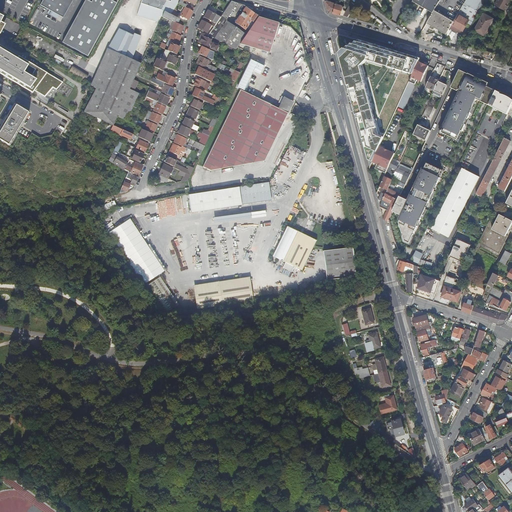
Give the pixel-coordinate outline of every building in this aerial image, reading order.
[(58,15),(61,17),(66,9),(49,0),(42,0),(40,5),(49,10),(58,15)] [(49,0),(66,9),(61,17),(63,18),(72,0),(49,0)] [(84,0),(61,43),(72,49),(76,42),(99,0),(91,0),(91,2),(86,0),(84,0)] [(99,0),(76,42),(72,49),(87,56),(118,0),(99,0)] [(160,10),(164,11),(170,1),(165,0),(141,0),(137,15),(157,21),(160,10)] [(171,15),(174,10),(177,4),(179,0),(170,0),(170,1),(164,11),(171,15)] [(339,14),(348,17),(355,5),(352,2),(345,14),(342,12),(344,6),(336,3),(337,2),(336,2),(335,3),(324,0),(327,8),(330,12),(339,14)] [(413,0),(433,11),(434,10),(439,0),(413,0)] [(466,0),(464,3),(475,10),(480,0),(466,0)] [(509,0),(495,0),(494,3),(504,10),(507,6),(506,5),(509,0)] [(234,9),(237,4),(231,2),(223,13),(220,17),(215,24),(213,27),(207,36),(211,38),(235,50),(239,44),(245,35),(226,22),(226,19),(232,8),(234,9)] [(181,16),(188,19),(192,11),(188,9),(185,8),(181,16)] [(254,23),(258,17),(250,12),(245,8),(241,14),(240,13),(238,17),(239,18),(235,23),(244,29),(251,20),(254,23)] [(57,18),(58,15),(49,10),(47,13),(57,18)] [(216,15),(207,10),(203,17),(212,22),(216,15)] [(433,11),(426,23),(446,34),(450,28),(452,24),(453,21),(434,10),(433,11)] [(178,22),(179,19),(176,18),(171,15),(164,11),(161,17),(169,20),(170,21),(171,20),(174,22),(175,21),(177,22),(178,22)] [(0,21),(3,16),(0,14),(0,73),(32,93),(34,91),(45,97),(53,88),(56,90),(63,82),(0,44),(0,33),(5,23),(0,21)] [(453,25),(463,31),(469,20),(459,14),(453,25)] [(493,19),(484,14),(475,30),(484,36),(493,19)] [(215,24),(220,17),(216,15),(212,22),(215,24)] [(213,27),(215,24),(212,22),(203,17),(198,28),(206,33),(210,26),(213,27)] [(270,21),(258,17),(254,23),(248,31),(245,35),(239,44),(269,53),(275,32),(269,29),(272,23),(270,21)] [(278,23),(270,21),(272,23),(269,29),(275,32),(278,23)] [(177,33),(179,34),(183,27),(174,23),(171,30),(177,33)] [(452,24),(450,28),(459,33),(461,33),(463,31),(453,25),(452,24)] [(91,97),(83,112),(113,125),(117,117),(117,116),(127,121),(131,112),(135,102),(138,93),(133,91),(129,89),(133,80),(137,71),(141,64),(130,60),(140,36),(134,34),(133,35),(128,33),(117,29),(116,30),(117,30),(107,49),(112,51),(98,84),(95,88),(91,97)] [(168,40),(177,44),(180,37),(176,35),(172,33),(170,38),(168,40)] [(209,42),(211,38),(207,36),(202,33),(199,39),(200,40),(199,43),(207,47),(209,42)] [(432,34),(430,41),(438,43),(440,36),(432,34)] [(418,61),(420,58),(356,39),(339,54),(370,168),(370,167),(373,162),(380,147),(384,138),(379,135),(361,66),(367,60),(413,74),(418,61)] [(167,51),(176,55),(179,47),(171,43),(169,46),(167,51)] [(208,49),(201,46),(197,54),(206,58),(211,60),(212,53),(209,51),(209,50),(208,50),(208,49)] [(90,85),(95,88),(98,84),(112,51),(107,49),(94,78),(90,85)] [(166,61),(174,65),(177,58),(169,54),(168,56),(165,55),(163,60),(166,61)] [(196,64),(206,69),(210,61),(205,59),(200,57),(199,59),(196,64)] [(162,71),(166,61),(163,60),(157,58),(153,67),(162,71)] [(413,74),(398,106),(405,109),(418,80),(421,82),(429,66),(418,61),(413,74)] [(239,73),(244,64),(240,62),(236,71),(239,73)] [(210,71),(216,74),(218,71),(216,70),(216,68),(209,65),(207,69),(210,71)] [(73,66),(69,71),(85,81),(88,75),(73,66)] [(211,82),(214,75),(209,73),(210,71),(207,69),(206,69),(206,71),(198,67),(195,75),(210,82),(211,82)] [(235,82),(239,73),(236,71),(230,68),(229,71),(231,72),(230,73),(233,75),(231,77),(230,80),(235,82)] [(457,98),(442,131),(448,134),(448,136),(455,139),(456,137),(457,138),(460,132),(461,132),(465,125),(464,124),(466,119),(467,120),(471,113),(470,112),(476,100),(484,103),(489,106),(496,91),(491,88),(487,87),(489,83),(481,79),(481,80),(476,78),(477,77),(469,73),(468,74),(459,70),(451,88),(459,92),(458,95),(459,95),(458,98),(457,98)] [(164,83),(171,86),(175,79),(166,75),(165,77),(162,76),(158,74),(155,79),(164,83)] [(163,85),(164,83),(155,79),(152,77),(150,81),(162,86),(161,89),(162,90),(161,93),(162,93),(170,97),(173,89),(174,89),(165,85),(163,85)] [(439,81),(431,77),(426,87),(434,91),(435,89),(439,81)] [(193,85),(202,89),(203,86),(205,82),(196,78),(193,85)] [(444,83),(439,81),(435,89),(434,91),(442,95),(447,86),(443,84),(444,83)] [(192,96),(212,105),(214,101),(202,95),(204,92),(195,88),(192,96)] [(264,160),(291,106),(281,101),(278,108),(240,90),(202,167),(210,171),(233,166),(264,160)] [(157,102),(165,106),(169,98),(161,95),(162,93),(161,93),(159,92),(157,91),(156,94),(149,91),(146,97),(153,100),(157,102)] [(507,115),(511,108),(511,104),(511,99),(510,98),(508,97),(507,96),(504,95),(501,94),(500,94),(501,93),(496,91),(489,106),(507,115)] [(190,106),(198,110),(202,102),(194,99),(190,106)] [(28,112),(13,104),(0,125),(0,140),(9,145),(28,112)] [(153,111),(161,115),(165,107),(156,104),(155,106),(152,105),(151,107),(154,108),(153,111)] [(433,107),(428,105),(423,115),(429,117),(433,107)] [(166,117),(170,108),(165,106),(165,107),(161,115),(166,117)] [(186,115),(196,120),(199,114),(197,113),(198,112),(198,111),(189,107),(186,115)] [(148,120),(157,124),(160,116),(152,113),(148,120)] [(182,124),(196,131),(198,127),(192,124),(193,121),(185,117),(182,124)] [(213,128),(217,119),(214,117),(213,117),(209,126),(210,126),(213,128)] [(147,124),(144,129),(153,133),(156,126),(148,122),(147,124)] [(113,125),(110,130),(127,138),(128,137),(136,141),(138,137),(131,134),(113,125)] [(426,141),(431,131),(418,125),(415,132),(413,135),(426,141)] [(177,133),(186,137),(188,132),(191,133),(192,131),(189,130),(181,126),(177,133)] [(131,134),(138,137),(148,142),(152,135),(143,131),(142,134),(139,133),(133,130),(131,134)] [(177,135),(173,142),(182,146),(183,143),(185,144),(186,142),(184,141),(185,139),(177,135)] [(480,186),(476,194),(482,198),(488,185),(501,160),(511,141),(505,138),(497,153),(491,166),(480,186)] [(197,154),(200,155),(204,145),(199,143),(190,139),(188,142),(193,145),(193,146),(199,149),(197,154)] [(113,151),(115,151),(117,152),(121,144),(122,142),(118,140),(113,151)] [(135,148),(144,152),(147,145),(139,141),(135,148)] [(181,154),(182,152),(182,151),(180,150),(181,148),(173,144),(167,155),(173,158),(175,154),(178,155),(179,153),(181,154)] [(380,147),(373,162),(378,164),(376,168),(386,173),(395,154),(380,147)] [(130,158),(139,162),(143,155),(134,150),(131,157),(130,158)] [(121,168),(124,170),(126,167),(124,166),(126,163),(113,155),(112,154),(109,161),(121,168)] [(185,173),(190,175),(193,168),(191,167),(189,171),(174,164),(176,160),(167,156),(164,162),(173,166),(173,167),(185,173)] [(124,170),(128,172),(131,173),(132,174),(137,176),(142,166),(137,164),(137,163),(135,162),(133,165),(132,169),(126,166),(126,167),(124,170)] [(511,162),(499,189),(505,192),(511,177),(511,162)] [(172,168),(163,164),(159,174),(168,178),(172,168)] [(403,241),(409,243),(416,226),(415,226),(417,221),(419,222),(425,207),(424,207),(426,203),(427,203),(433,189),(432,189),(435,184),(436,185),(439,178),(437,177),(440,170),(435,167),(434,169),(429,167),(420,168),(413,184),(416,186),(409,202),(399,197),(398,200),(392,211),(402,215),(399,223),(403,241)] [(476,176),(463,169),(462,169),(431,229),(432,230),(439,233),(446,237),(448,238),(479,177),(476,176)] [(128,172),(125,178),(129,179),(129,178),(132,179),(130,183),(134,184),(137,177),(132,175),(131,174),(131,173),(128,172)] [(181,182),(187,181),(190,175),(185,173),(181,182)] [(386,174),(380,186),(388,190),(394,177),(390,175),(390,176),(386,174)] [(130,184),(123,182),(119,193),(124,192),(127,191),(130,184)] [(189,194),(192,212),(271,201),(268,183),(189,194)] [(386,194),(398,200),(399,197),(399,196),(388,190),(386,194)] [(388,210),(383,218),(384,219),(388,221),(392,211),(398,200),(386,194),(381,193),(378,199),(382,201),(383,205),(385,206),(384,208),(388,210)] [(113,201),(101,206),(103,211),(115,205),(113,201)] [(480,241),(478,243),(499,254),(508,237),(507,236),(511,225),(511,221),(500,216),(495,225),(489,222),(480,241)] [(143,284),(164,271),(129,219),(108,232),(143,284)] [(274,256),(302,270),(317,241),(289,227),(274,256)] [(326,280),(356,277),(353,247),(323,251),(326,280)] [(505,251),(499,262),(505,265),(511,254),(505,251)] [(420,254),(415,252),(411,260),(415,263),(420,254)] [(251,262),(253,255),(246,253),(244,260),(251,262)] [(413,269),(413,265),(409,264),(401,261),(398,270),(400,270),(401,271),(403,272),(403,271),(405,266),(413,269)] [(493,273),(487,285),(492,288),(495,283),(496,280),(498,276),(493,273)] [(425,291),(430,278),(422,275),(417,289),(425,291)] [(446,276),(444,284),(457,288),(457,286),(454,284),(455,280),(459,282),(460,280),(449,277),(446,276)] [(144,287),(162,314),(182,312),(159,277),(144,287)] [(218,281),(219,286),(250,281),(249,277),(218,281)] [(440,282),(430,278),(425,291),(435,295),(440,282)] [(194,290),(219,286),(218,281),(193,285),(194,290)] [(219,286),(222,305),(253,300),(250,281),(219,286)] [(219,286),(194,290),(197,309),(222,305),(219,286)] [(457,303),(460,293),(445,288),(442,296),(449,298),(448,300),(457,303)] [(482,300),(484,294),(477,290),(474,295),(477,296),(482,300)] [(487,302),(488,303),(496,307),(499,301),(489,296),(487,302)] [(499,308),(506,312),(511,302),(508,301),(505,299),(504,299),(502,303),(499,308)] [(464,303),(461,312),(470,315),(473,306),(471,306),(472,301),(468,300),(467,304),(464,303)] [(488,303),(488,304),(489,305),(488,308),(505,313),(506,312),(499,308),(496,307),(488,303)] [(471,315),(498,323),(500,317),(495,315),(473,308),(471,315)] [(365,325),(365,326),(373,323),(369,309),(361,311),(362,311),(365,325)] [(498,323),(506,320),(508,316),(501,314),(500,317),(498,323)] [(433,328),(433,327),(432,322),(429,322),(427,315),(414,318),(416,328),(417,328),(418,332),(426,330),(428,329),(432,328),(433,328)] [(452,336),(460,339),(463,329),(455,327),(452,336)] [(465,331),(463,330),(463,332),(464,333),(462,338),(460,345),(464,346),(465,342),(466,343),(470,330),(465,329),(465,331)] [(426,330),(418,332),(417,332),(420,342),(428,340),(427,335),(426,330)] [(483,339),(485,332),(480,331),(474,346),(480,348),(483,339)] [(365,344),(367,352),(373,351),(372,349),(380,347),(379,347),(376,334),(376,333),(368,335),(368,336),(370,343),(365,344)] [(437,346),(435,340),(432,341),(425,343),(425,344),(421,345),(424,356),(429,355),(428,352),(427,349),(429,348),(437,346)] [(475,350),(478,352),(480,348),(474,346),(473,349),(471,356),(475,358),(476,357),(472,355),(475,350)] [(469,355),(471,356),(473,349),(470,348),(466,347),(464,352),(469,355)] [(476,358),(484,362),(488,355),(483,353),(482,354),(478,352),(475,350),(472,355),(476,357),(475,358),(476,358)] [(448,354),(447,351),(435,354),(432,355),(431,355),(432,358),(433,358),(435,368),(444,365),(443,363),(447,362),(445,355),(448,354)] [(475,362),(476,358),(475,358),(471,356),(469,355),(462,368),(470,372),(474,365),(473,365),(474,362),(475,362)] [(374,360),(378,374),(380,382),(382,387),(382,388),(390,386),(390,385),(382,358),(383,358),(382,357),(374,359),(374,360)] [(511,365),(510,364),(504,361),(499,370),(501,371),(505,374),(506,374),(508,370),(511,365)] [(460,376),(471,382),(473,377),(472,376),(473,374),(474,375),(475,374),(473,374),(470,372),(462,368),(455,364),(451,371),(451,372),(460,376)] [(424,371),(426,380),(436,378),(433,368),(424,371)] [(354,373),(356,379),(358,379),(367,377),(365,370),(354,373)] [(494,388),(501,391),(507,379),(503,377),(498,375),(497,374),(491,386),(494,388)] [(456,383),(465,388),(467,384),(469,385),(471,382),(460,376),(456,383)] [(460,397),(465,388),(456,383),(451,392),(460,397)] [(483,390),(491,394),(493,390),(485,386),(483,390)] [(438,405),(438,406),(443,405),(443,403),(446,402),(445,400),(447,400),(448,390),(442,391),(442,392),(441,392),(442,395),(435,397),(437,405),(438,405)] [(488,399),(491,394),(483,390),(481,394),(485,396),(484,397),(488,399)] [(393,395),(388,397),(384,398),(385,398),(386,404),(378,406),(381,414),(396,410),(396,409),(392,396),(393,396),(393,395)] [(487,411),(491,402),(483,398),(479,405),(481,406),(480,407),(487,411)] [(447,404),(454,408),(456,404),(447,400),(447,404)] [(446,423),(453,411),(446,407),(445,409),(443,408),(440,414),(444,416),(442,421),(446,423)] [(483,417),(486,419),(488,415),(479,410),(476,414),(483,417)] [(483,417),(476,414),(474,413),(471,419),(478,423),(479,423),(480,423),(483,417)] [(498,427),(508,423),(507,419),(507,418),(504,419),(504,418),(503,418),(502,418),(503,420),(496,423),(498,427)] [(394,436),(395,436),(403,434),(403,433),(402,434),(399,420),(399,419),(391,422),(395,435),(394,436)] [(371,423),(376,429),(379,426),(374,420),(371,423)] [(496,437),(491,426),(485,429),(491,440),(496,437)] [(474,446),(485,440),(483,437),(480,430),(475,432),(477,434),(470,438),(474,446)] [(459,436),(457,441),(466,445),(468,441),(459,436)] [(467,452),(462,444),(454,449),(460,457),(467,452)] [(504,453),(494,459),(497,463),(506,457),(504,453)] [(489,469),(490,470),(494,467),(490,460),(486,463),(485,461),(483,462),(484,464),(480,466),(482,471),(486,469),(486,470),(489,469)] [(499,480),(506,489),(511,484),(511,472),(509,468),(498,476),(500,479),(499,480)] [(475,484),(467,474),(459,481),(467,490),(475,484)] [(482,481),(476,486),(486,498),(486,497),(488,501),(494,496),(489,490),(482,481)] [(465,505),(469,511),(473,510),(474,509),(476,511),(482,508),(479,505),(478,506),(473,499),(472,500),(467,503),(465,505)] [(484,510),(491,504),(488,500),(483,504),(481,501),(478,504),(479,505),(482,508),(484,510)]
